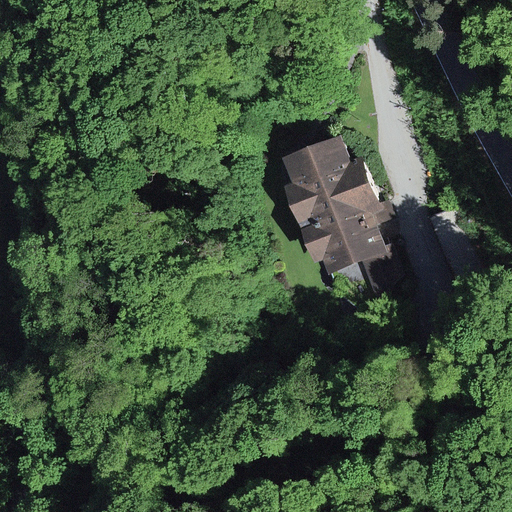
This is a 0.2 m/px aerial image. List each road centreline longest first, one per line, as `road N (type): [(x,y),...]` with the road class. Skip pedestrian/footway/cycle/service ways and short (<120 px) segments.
road 1 (secondary): [(425,0),(511,165)]
road 2 (track): [(31,511),(43,443),(0,372)]
